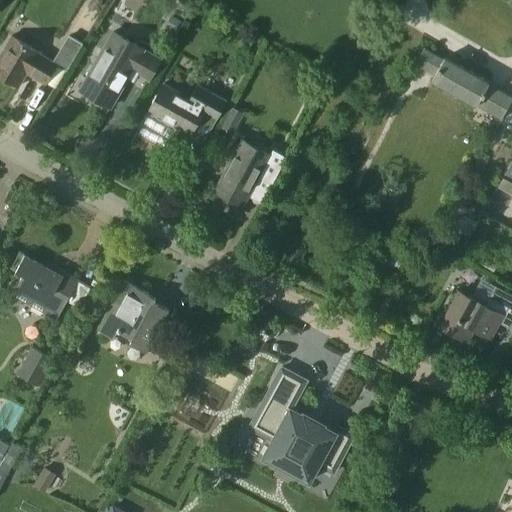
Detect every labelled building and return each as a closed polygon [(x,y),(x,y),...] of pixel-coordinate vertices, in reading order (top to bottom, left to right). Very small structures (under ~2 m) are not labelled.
[(147,80),(159,59),(112,32),(79,90),(110,108),(131,71),(147,80)] [(56,65),(53,63),(38,54),(39,53),(11,36),(0,54),(0,76),(18,87),(26,74),(44,85),(55,66),(56,65)] [(69,37),(53,63),(56,65),(55,66),(66,73),(82,46),(69,37)] [(434,73),(431,79),(501,118),(511,99),(511,97),(488,84),(489,82),(443,56),(442,59),(422,48),(414,62),(434,73)] [(210,128),(225,101),(197,85),(191,98),(164,83),(148,113),(189,136),(197,121),(210,128)] [(271,184),(285,158),(272,151),(271,154),(242,138),(237,147),(214,190),(243,206),(250,191),(252,192),(260,178),(271,184)] [(498,187),(511,194),(511,182),(503,178),(498,187)] [(296,272),(308,249),(292,241),(280,263),(296,272)] [(60,315),(79,281),(65,273),(63,277),(20,253),(11,268),(23,275),(15,290),(60,315)] [(169,311),(153,302),(146,299),(149,295),(123,281),(97,330),(114,340),(118,332),(132,340),(130,344),(147,353),(169,311)] [(490,338),(496,327),(499,322),(510,328),(511,323),(511,293),(497,285),(486,305),(459,291),(440,327),(468,341),(474,330),(490,338)] [(32,346),(17,374),(39,386),(54,358),(32,346)] [(306,381),(282,368),(250,428),(273,440),(264,457),(310,482),(319,465),(334,473),(354,435),(338,427),(335,432),(324,426),(325,424),(304,413),(303,415),(291,409),(306,381)] [(0,461),(8,445),(0,440),(0,461)] [(0,469),(7,474),(23,448),(12,442),(0,462),(0,469)] [(44,467),(33,486),(45,492),(56,474),(44,467)]
